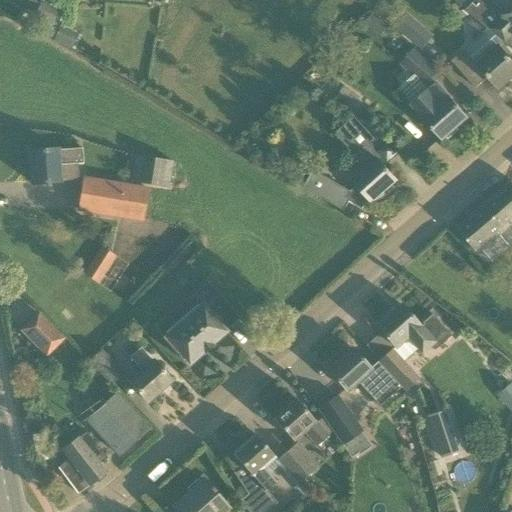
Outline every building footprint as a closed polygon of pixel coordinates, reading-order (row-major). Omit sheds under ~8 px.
[(469,0),(452,0),(488,29),(504,42),(508,46),(509,45),(507,43),(511,37),(511,6),(505,14),(490,0),(475,0),(472,3),(469,0)] [(41,1),(34,18),(55,26),(62,10),(41,1)] [(394,27),(421,49),(434,33),(407,11),(394,27)] [(60,25),(53,40),(72,50),(79,35),(60,25)] [(462,73),(475,88),(489,77),(499,89),(511,77),(511,60),(507,55),(499,46),(504,42),(488,29),(480,36),(466,49),(452,61),(462,73)] [(413,49),(401,64),(427,85),(439,70),(413,49)] [(454,103),(448,97),(436,84),(412,105),(424,118),(424,119),(443,139),(467,118),(454,103)] [(314,170),(304,188),(344,211),(350,201),(362,208),(370,201),(372,203),(397,180),(382,163),(384,160),(388,164),(400,153),(397,149),(399,147),(397,145),(389,139),(355,117),(336,134),(355,155),(367,169),(353,181),(357,186),(352,191),(314,170)] [(49,150),(29,151),(31,184),(59,182),(79,180),(78,164),(83,164),(82,148),(76,149),(57,150),(56,149),(49,150)] [(171,161),(138,156),(134,183),(167,188),(171,161)] [(79,209),(141,220),(146,189),(84,179),(79,209)] [(511,181),(511,182),(457,228),(478,253),(501,234),(511,246),(511,245),(511,181)] [(98,284),(115,256),(101,247),(83,275),(98,284)] [(164,338),(188,365),(202,352),(203,353),(212,345),(211,344),(225,331),(223,328),(235,318),(206,285),(193,296),(201,305),(164,338)] [(421,352),(429,345),(434,351),(450,336),(432,315),(419,326),(401,305),(376,327),(394,347),(407,336),(421,352)] [(62,339),(38,314),(22,330),(46,355),(62,339)] [(170,381),(152,361),(140,348),(129,358),(141,371),(129,382),(146,402),(170,381)] [(352,349),(327,370),(340,385),(346,391),(357,381),(379,406),(399,388),(377,363),(370,369),(365,364),(352,349)] [(418,379),(391,349),(379,360),(406,390),(418,379)] [(100,351),(90,360),(111,383),(121,373),(100,351)] [(511,383),(498,396),(500,398),(511,410),(511,383)] [(119,455),(139,437),(148,428),(115,393),(86,420),(119,455)] [(283,403),(269,415),(272,419),(285,434),(292,441),(304,431),(317,446),(327,437),(314,422),(315,421),(308,414),(295,399),(292,395),(283,403)] [(337,396),(317,410),(322,417),(333,432),(342,445),(360,433),(362,432),(337,396)] [(389,401),(397,427),(412,422),(404,396),(389,401)] [(425,414),(437,456),(460,450),(448,408),(425,414)] [(106,458),(94,442),(86,432),(63,450),(70,459),(58,468),(78,493),(105,472),(98,464),(106,458)] [(274,457),(254,434),(232,454),(238,461),(230,468),(247,494),(239,501),(248,511),(266,511),(277,503),(266,491),(276,482),(262,467),(274,457)] [(307,476),(317,467),(296,443),(286,452),(307,476)] [(286,452),(275,461),(296,485),(294,487),(305,500),(316,491),(305,478),(307,476),(286,452)] [(225,511),(229,509),(224,503),(213,491),(214,490),(211,487),(210,488),(203,480),(173,506),(177,511),(225,511)]
